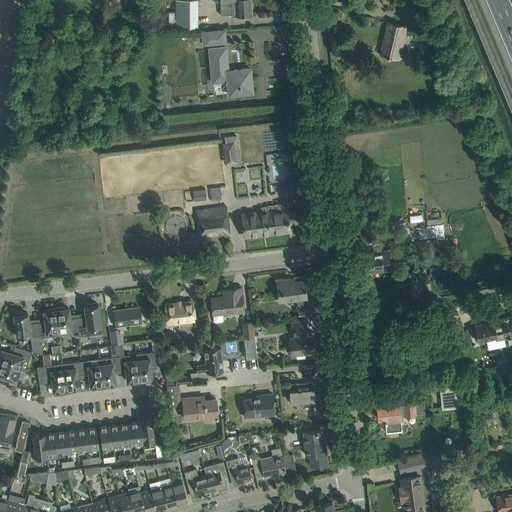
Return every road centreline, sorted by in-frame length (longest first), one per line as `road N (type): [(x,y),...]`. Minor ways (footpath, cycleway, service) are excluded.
road 1 (unclassified): [(0,299),(328,252)]
road 2 (unclassified): [(328,252),(300,0)]
road 3 (unclassified): [(209,511),(353,473)]
road 4 (unclassified): [(211,383),(343,366)]
